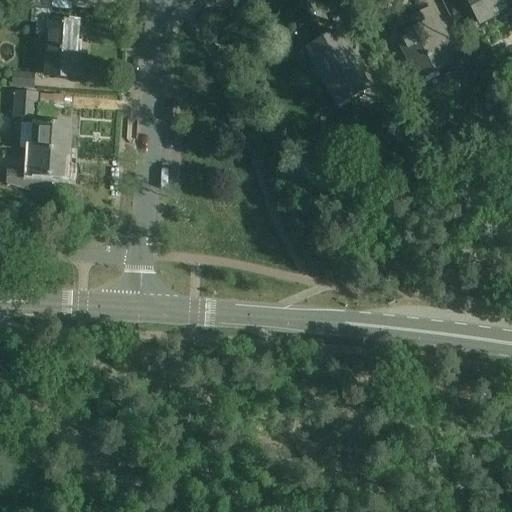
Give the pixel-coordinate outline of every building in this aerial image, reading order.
[(27,0),(27,9),(42,10),(52,10),(52,0),(27,0)] [(467,0),(480,23),(508,9),(503,0),(467,0)] [(413,17),(418,27),(397,38),(419,80),(450,64),(438,41),(447,37),(431,8),(413,17)] [(26,21),(41,22),(42,10),(27,9),(26,21)] [(51,19),(50,37),(49,49),(76,51),(78,26),(80,26),(80,21),(51,19)] [(370,88),(340,31),(307,48),(337,105),(370,88)] [(76,51),(49,49),(48,76),(75,77),(75,78),(82,79),(83,67),(75,66),(76,51)] [(12,88),(35,90),(36,75),(13,73),(12,88)] [(14,119),(36,120),(38,94),(15,93),(14,119)] [(34,150),(70,153),(71,126),(35,124),(34,150)] [(68,179),(70,153),(34,150),(32,174),(8,173),(7,185),(31,192),(52,188),(53,178),(68,179)]
